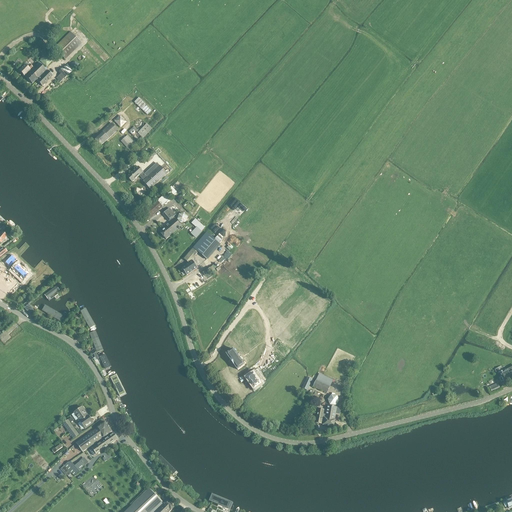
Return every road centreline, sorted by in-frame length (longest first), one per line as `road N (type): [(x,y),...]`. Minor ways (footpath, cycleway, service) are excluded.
road 1 (unclassified): [(511,389),(321,441),(294,444),(243,424),(198,366),(177,302),(131,216),(0,78)]
road 2 (residential): [(199,511),(122,432),(78,349),(0,304)]
road 3 (track): [(499,337),(468,326),(426,287),(462,223),(448,209),(426,217)]
